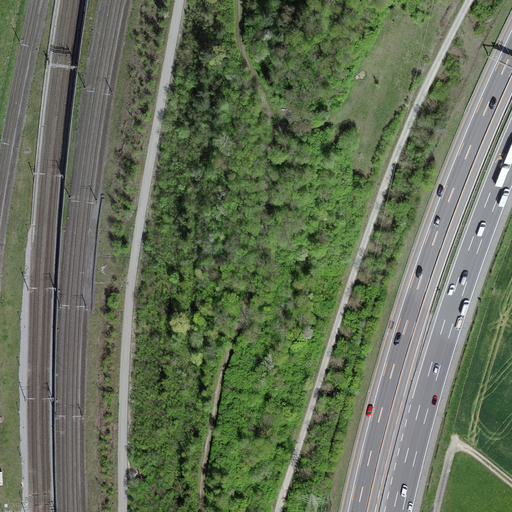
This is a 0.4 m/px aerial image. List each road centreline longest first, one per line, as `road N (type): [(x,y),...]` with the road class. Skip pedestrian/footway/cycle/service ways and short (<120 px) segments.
road 1 (track): [(277,511),(389,169),(469,0)]
road 2 (motorway): [(511,61),(427,271),(361,511)]
road 3 (motorway): [(398,511),(448,324),(511,151)]
